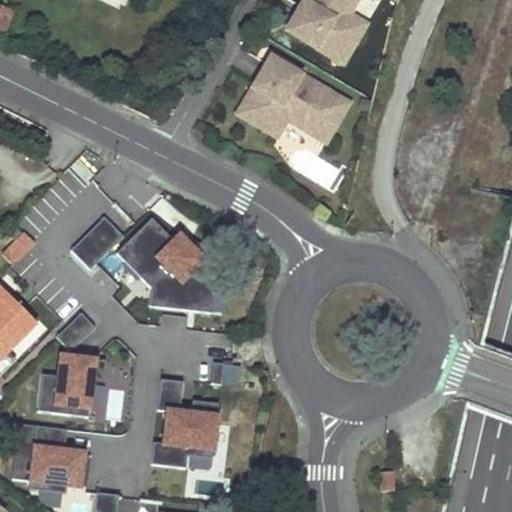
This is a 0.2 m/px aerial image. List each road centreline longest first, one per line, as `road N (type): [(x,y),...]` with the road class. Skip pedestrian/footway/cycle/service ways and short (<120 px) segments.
road 1 (residential): [(160,155),(252,0)]
road 2 (tertiary): [(160,155),(0,74)]
road 3 (tertiary): [(426,354),(431,330),(415,285),(397,269),(362,259)]
road 4 (tertiary): [(276,216),(160,155)]
